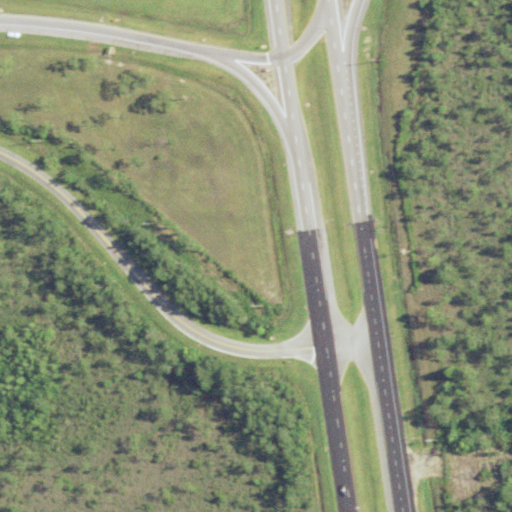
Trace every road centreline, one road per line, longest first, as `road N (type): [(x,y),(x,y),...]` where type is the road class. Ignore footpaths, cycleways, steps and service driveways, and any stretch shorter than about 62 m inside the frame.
road 1 (primary): [(273,0),(348,511)]
road 2 (primary): [(399,511),(326,0)]
road 3 (residential): [(0,154),(57,191),(205,340),(262,354),(376,342)]
road 4 (motorway): [(0,21),(216,55)]
road 5 (motorway): [(216,55),(273,106),(298,170)]
road 6 (motorway): [(216,55),(291,58),(311,40),(327,5)]
